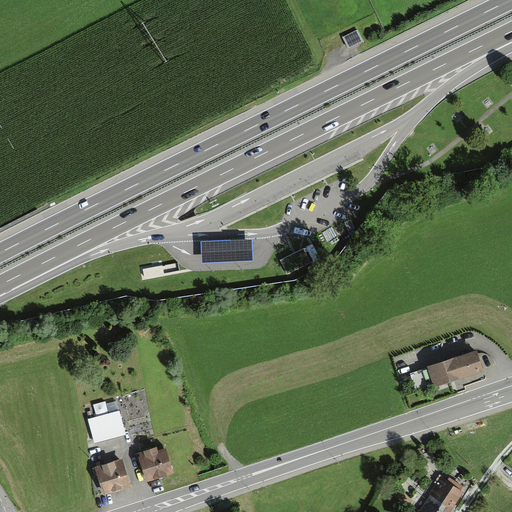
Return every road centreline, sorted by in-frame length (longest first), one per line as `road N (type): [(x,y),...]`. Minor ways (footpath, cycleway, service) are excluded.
road 1 (motorway): [(0,285),(511,31)]
road 2 (motorway): [(510,0),(0,252)]
road 3 (primary): [(143,511),(511,389)]
road 4 (unknown): [(511,369),(474,338),(404,359)]
